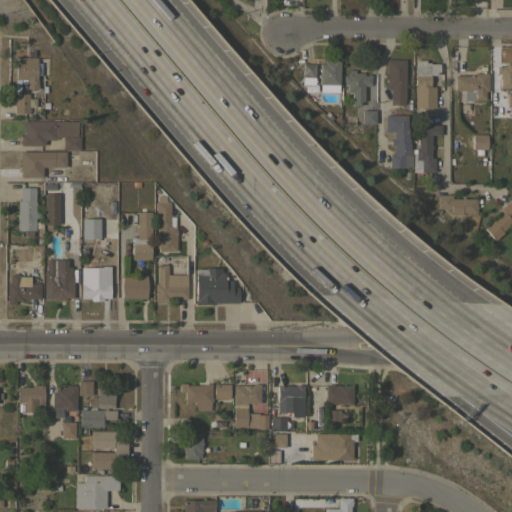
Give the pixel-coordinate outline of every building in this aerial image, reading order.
[(14,57),(35,57),(35,78),(36,78),(36,88),(25,88),(26,79),(19,79),(19,92),(28,93),(27,106),(29,106),(29,112),(27,112),(27,113),(14,113),(14,57)] [(404,59),(404,100),(389,100),(389,87),(386,87),(386,78),(383,78),(383,73),(386,73),(386,59),(404,59)] [(338,61),(337,92),(318,92),(319,84),(318,84),(319,63),(323,64),(323,60),(338,61)] [(434,108),(414,108),(414,60),(425,60),(425,63),(429,63),(429,64),(439,64),(439,75),(429,75),(429,87),(434,87),(434,108)] [(313,77),(314,77),(314,81),(314,85),(301,84),(301,76),(297,76),(297,70),(301,70),(302,63),(314,64),(313,77)] [(511,63),(511,88),(499,88),(499,73),(495,73),(495,66),(504,66),(504,63),(511,63)] [(348,73),(348,70),(354,70),(354,73),(363,73),(363,75),(369,75),(369,86),(363,86),(362,101),(358,101),(358,105),(351,105),(351,93),(346,93),(346,84),(342,84),(342,75),(346,75),(346,73),(348,73)] [(472,76),(472,73),(487,73),(487,91),(484,91),(484,99),(474,99),(474,100),(457,100),(457,90),(454,90),(454,76),(472,76)] [(374,110),(374,124),(361,124),(361,123),(354,123),(354,124),(344,124),(344,117),(353,117),(353,112),(360,112),(360,110),(374,110)] [(406,115),(406,129),(407,129),(407,138),(408,138),(408,143),(409,143),(409,149),(410,149),(410,154),(411,154),(410,167),(403,167),(403,168),(388,168),(389,153),(392,153),(393,146),(390,146),(390,138),(393,138),(393,132),(384,131),(384,115),(406,115)] [(76,137),(78,137),(78,150),(61,150),(61,136),(54,138),(54,140),(43,139),(43,143),(43,145),(19,145),(19,134),(22,134),(22,120),(76,121),(76,137)] [(440,135),(430,135),(430,145),(431,145),(431,149),(430,149),(430,158),(434,158),(434,172),(420,172),(420,168),(412,168),(412,154),(411,154),(411,150),(415,150),(415,148),(417,148),(417,125),(432,125),(432,124),(435,124),(435,125),(439,125),(440,135)] [(486,134),(486,149),(482,149),(482,154),(475,154),(475,149),(471,149),(471,134),(486,134)] [(64,151),(64,167),(41,166),(41,177),(19,177),(19,171),(18,171),(18,151),(64,151)] [(33,201),(34,201),(35,218),(33,218),(34,230),(32,230),(32,236),(23,236),(23,230),(16,230),(16,218),(15,218),(15,214),(16,214),(16,200),(19,200),(18,187),(33,187),(33,201)] [(57,193),(42,193),(42,224),(56,224),(57,193)] [(156,195),(164,195),(164,198),(166,202),(169,202),(169,216),(174,216),(174,227),(175,227),(175,251),(157,251),(158,232),(157,232),(157,228),(154,228),(155,202),(156,202),(156,195)] [(451,195),(451,199),(461,199),(461,198),(464,198),(464,199),(476,199),(476,213),(461,213),(461,215),(450,215),(450,209),(437,209),(437,195),(451,195)] [(491,221),(491,220),(494,218),(501,212),(499,209),(510,201),(511,203),(511,216),(509,219),(511,222),(501,231),(502,233),(494,240),(483,228),(491,221)] [(149,260),(130,259),(131,238),(135,238),(136,212),(150,212),(149,260)] [(97,238),(98,219),(80,218),(79,238),(97,238)] [(77,253),(66,253),(66,238),(77,238),(77,253)] [(185,299),(168,299),(168,301),(154,301),(154,284),(156,284),(156,265),(166,265),(166,274),(186,274),(185,299)] [(70,266),(70,276),(72,276),(71,298),(42,298),(42,270),(52,270),(52,266),(70,266)] [(204,269),(204,267),(220,267),(220,273),(224,273),(224,280),(231,280),(231,287),(236,287),(236,288),(237,288),(237,303),(213,303),(213,304),(194,304),(194,269),(204,269)] [(102,298),(102,300),(89,301),(89,298),(80,298),(80,268),(93,268),(93,275),(108,275),(108,298),(102,298)] [(5,283),(8,283),(8,274),(19,274),(19,276),(29,276),(29,283),(39,283),(39,298),(26,298),(25,299),(22,299),(21,298),(20,298),(20,300),(14,300),(14,302),(12,304),(7,304),(5,302),(5,283)] [(121,276),(139,277),(139,275),(145,276),(145,298),(120,298),(121,276)] [(89,396),(76,395),(76,380),(90,381),(89,396)] [(95,408),(95,407),(87,407),(87,401),(90,401),(90,397),(95,397),(95,382),(113,382),(112,408),(95,408)] [(202,385),(202,384),(210,384),(210,398),(211,398),(211,401),(210,401),(210,403),(209,403),(209,411),(195,410),(195,404),(193,404),(193,403),(187,403),(187,405),(183,404),(183,392),(178,392),(178,383),(185,383),(185,385),(202,385)] [(228,399),(212,399),(212,384),(228,384),(228,399)] [(251,385),(251,384),(259,384),(259,403),(252,403),(252,404),(249,404),(249,403),(245,403),(245,413),(257,413),(257,415),(266,415),(266,429),(257,429),(257,428),(232,428),(232,385),(251,385)] [(351,405),(346,405),(346,403),(342,403),(342,405),(339,405),(339,403),(325,403),(325,401),(323,401),(323,398),(324,398),(324,384),(332,384),(332,386),(351,386),(351,405)] [(42,414),(16,414),(16,401),(15,401),(16,386),(30,387),(30,385),(42,385),(42,414)] [(295,386),(295,385),(302,385),(302,417),(289,417),(289,412),(276,412),(276,386),(295,386)] [(62,411),(62,409),(60,409),(60,416),(51,416),(51,407),(50,407),(50,392),(53,392),(53,387),(64,387),(64,386),(74,386),(74,411),(62,411)] [(114,420),(102,419),(102,427),(78,426),(78,409),(114,410),(114,420)] [(67,422),(73,422),(73,438),(59,438),(60,416),(67,416),(67,422)] [(284,431),(269,431),(269,418),(284,418),(284,431)] [(113,431),(113,441),(125,441),(125,460),(114,460),(113,469),(89,469),(89,452),(112,452),(112,448),(89,448),(89,431),(113,431)] [(200,443),(202,443),(202,445),(200,445),(200,458),(197,458),(197,459),(182,459),(183,452),(181,452),(181,442),(183,442),(183,433),(200,433),(200,443)] [(284,448),(269,447),(269,433),(284,434),(284,448)] [(355,434),(355,441),(351,441),(351,460),(309,459),(309,444),(313,444),(313,433),(355,434)] [(116,476),(116,491),(104,490),(104,508),(101,508),(101,509),(83,509),(83,508),(73,508),(73,482),(83,482),(83,476),(116,476)] [(337,509),(337,498),(351,498),(351,506),(349,506),(349,511),(322,511),(322,509),(337,509)] [(182,511),(182,510),(181,510),(181,506),(182,506),(182,500),(213,500),(213,511),(182,511)]
